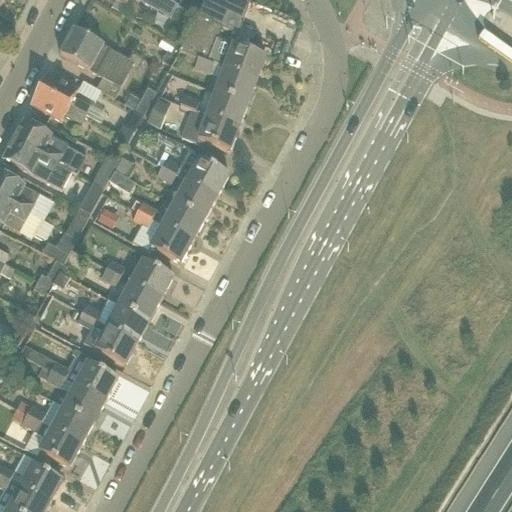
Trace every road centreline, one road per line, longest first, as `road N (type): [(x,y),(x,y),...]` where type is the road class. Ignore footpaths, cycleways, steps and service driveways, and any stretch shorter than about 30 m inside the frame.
road 1 (secondary): [(421,0),(152,511)]
road 2 (secondary): [(194,511),(451,24)]
road 3 (residential): [(110,511),(331,103),(331,35)]
road 4 (residential): [(0,115),(60,0)]
